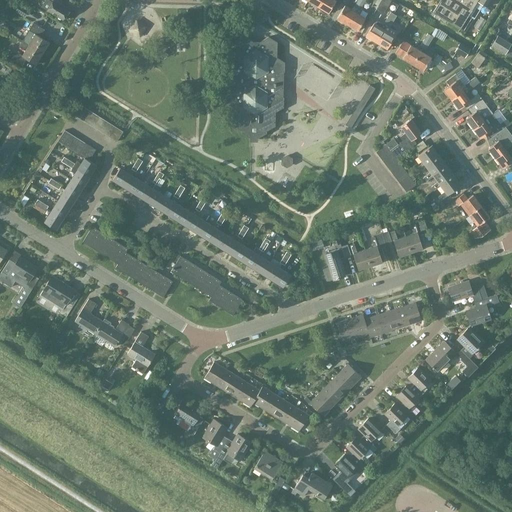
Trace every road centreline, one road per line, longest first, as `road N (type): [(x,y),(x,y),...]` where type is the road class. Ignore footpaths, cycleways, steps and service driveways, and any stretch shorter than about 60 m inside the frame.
road 1 (residential): [(204,341),(178,383),(304,462),(440,320),(427,269)]
road 2 (residential): [(511,222),(416,95),(263,0)]
road 3 (residential): [(295,312),(100,189),(60,251)]
road 4 (residential): [(60,251),(204,341)]
road 5 (residential): [(16,135),(99,0)]
road 6 (residential): [(295,312),(427,269)]
